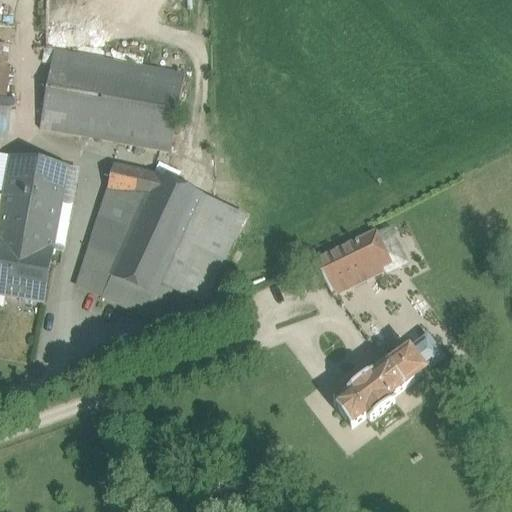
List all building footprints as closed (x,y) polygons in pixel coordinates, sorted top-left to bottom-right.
[(0,26),(0,41),(8,42),(9,27),(0,26)] [(0,43),(0,92),(10,94),(13,44),(0,43)] [(183,72),(52,51),(39,130),(171,151),(183,72)] [(0,140),(13,140),(14,99),(0,98),(0,140)] [(68,169),(12,159),(0,225),(0,295),(43,303),(68,169)] [(222,206),(156,174),(114,165),(108,190),(84,266),(95,272),(133,289),(166,305),(173,290),(192,247),(202,225),(210,229),(222,206)] [(222,206),(210,229),(202,225),(192,247),(222,261),(244,216),(222,206)] [(409,264),(391,228),(378,235),(392,266),(393,266),(383,270),(386,276),(409,264)] [(377,234),(310,266),(332,295),(383,270),(392,266),(378,235),(377,234)] [(203,304),(222,261),(192,247),(173,290),(203,304)] [(133,289),(95,272),(87,290),(125,307),(133,289)] [(157,323),(166,305),(133,289),(125,307),(157,323)] [(428,338),(410,351),(427,373),(444,359),(428,338)] [(410,351),(374,377),(373,376),(348,394),(349,395),(334,407),(352,430),(367,418),(370,423),(395,405),(391,400),(427,374),(427,373),(410,351)] [(197,490),(186,497),(186,496),(184,497),(185,498),(170,508),(172,511),(195,511),(206,505),(197,490)]
